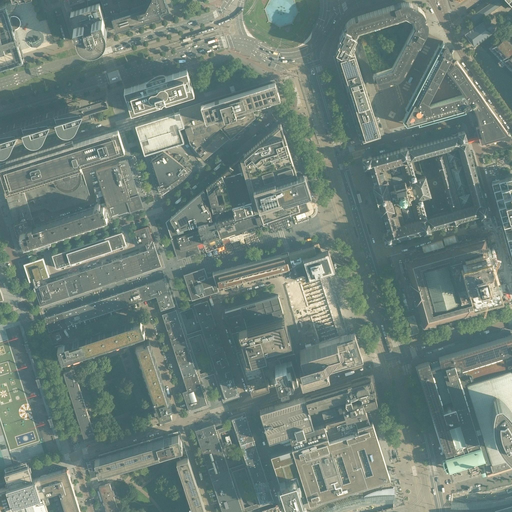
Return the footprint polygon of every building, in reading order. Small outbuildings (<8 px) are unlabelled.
[(0,0),(0,64),(26,56),(25,53),(24,49),(17,27),(19,25),(20,24),(21,22),(20,19),(19,17),(18,15),(15,14),(13,14),(8,0),(0,0)] [(67,0),(69,6),(87,0),(100,0),(105,15),(117,12),(144,3),(145,0),(67,0)] [(145,0),(144,3),(117,12),(105,15),(102,16),(105,24),(106,28),(113,26),(114,27),(168,10),(164,0),(145,0)] [(473,44),(473,45),(473,44),(476,43),(478,41),(479,41),(478,41),(481,39),(481,40),(481,39),(483,38),(484,38),(484,37),(486,36),(488,34),(489,34),(491,32),(489,29),(492,27),(488,22),(485,24),(483,21),(484,21),(483,21),(481,23),(481,22),(480,23),(478,20),(492,10),(493,11),(495,10),(494,8),(501,4),(498,0),(494,0),(471,17),(475,22),(476,21),(478,24),(478,25),(476,26),(475,26),(475,27),(473,28),(471,30),(470,30),(468,32),(468,31),(468,32),(466,33),(465,34),(466,34),(467,36),(467,37),(471,42),(473,44)] [(76,28),(76,31),(77,34),(79,38),(82,40),(85,42),(88,43),(93,43),(97,42),(98,42),(99,41),(100,40),(101,40),(102,39),(103,38),(103,37),(104,36),(104,35),(105,35),(105,34),(105,33),(106,32),(106,31),(106,29),(106,28),(105,24),(102,16),(98,1),(70,10),(75,28),(76,28)] [(378,86),(397,80),(400,78),(403,75),(418,46),(422,38),(421,38),(424,32),(426,32),(426,30),(427,26),(427,22),(425,15),(423,12),(422,9),(418,6),(410,2),(406,1),(402,1),(400,2),(400,3),(395,5),(394,4),(353,17),(349,19),(348,20),(347,21),(344,27),(346,28),(344,30),(354,35),(358,37),(361,38),(372,75),(374,80),(376,79),(378,86)] [(351,51),(354,43),(353,43),(356,36),(354,35),(344,30),(342,29),(342,30),(339,36),(341,37),(337,43),(339,44),(335,51),(337,51),(339,52),(338,55),(348,52),(348,51),(349,50),(351,51)] [(496,43),(491,48),(492,49),(493,47),(496,50),(495,52),(497,51),(500,54),(498,55),(499,56),(500,54),(504,57),(502,59),(502,60),(509,53),(510,55),(504,61),(506,60),(509,63),(507,65),(508,65),(509,64),(511,66),(511,67),(511,68),(511,69),(511,68),(511,44),(502,34),(500,36),(494,42),(496,43)] [(464,94),(446,69),(453,63),(450,59),(452,54),(451,53),(449,51),(447,46),(445,45),(443,43),(443,42),(443,41),(441,44),(439,43),(409,100),(405,108),(407,110),(402,120),(406,125),(417,122),(418,125),(466,111),(465,108),(471,107),(470,106),(471,105),(471,106),(472,106),(473,106),(464,94)] [(380,135),(368,97),(370,96),(369,93),(367,94),(356,60),(357,60),(354,50),(351,51),(348,52),(338,55),(334,56),(349,104),(360,139),(362,138),(363,140),(380,135)] [(478,136),(477,136),(472,137),(467,139),(466,139),(467,142),(473,141),(478,139),(479,139),(480,144),(507,136),(510,136),(457,61),(457,60),(456,61),(453,63),(446,69),(464,94),(473,106),(477,121),(478,126),(475,127),(478,136)] [(146,82),(125,88),(127,96),(130,104),(132,112),(160,103),(160,102),(161,102),(162,102),(163,102),(164,102),(164,101),(165,100),(166,100),(166,101),(194,92),(192,84),(189,76),(187,69),(166,76),(165,76),(164,75),(164,74),(163,74),(162,74),(160,74),(159,75),(156,76),(155,76),(149,80),(147,81),(146,82)] [(353,163),(349,154),(344,144),(343,141),(337,129),(335,130),(334,129),(335,129),(333,126),(331,122),(327,116),(325,113),(322,106),(318,100),(317,99),(310,89),(307,84),(298,73),(288,80),(286,82),(287,84),(291,89),(292,91),(295,95),(297,97),(300,101),(304,107),(308,114),(316,127),(321,136),(322,136),(322,137),(320,139),(325,149),(328,155),(333,167),(336,174),(341,186),(343,185),(345,192),(348,199),(348,202),(349,204),(350,207),(351,210),(353,219),(358,238),(372,234),(365,208),(364,205),(362,199),(362,196),(361,193),(360,190),(359,187),(356,180),(359,179),(357,174),(355,169),(354,165),(353,163)] [(230,137),(231,138),(255,117),(253,109),(274,103),(273,102),(281,99),(280,97),(275,81),(274,78),(179,108),(180,110),(182,116),(185,125),(185,127),(186,130),(182,132),(183,135),(187,133),(191,142),(195,148),(204,159),(230,137)] [(103,95),(79,103),(0,127),(0,151),(2,152),(4,152),(5,151),(7,151),(8,150),(9,149),(10,148),(11,146),(30,140),(31,141),(33,141),(35,141),(37,141),(39,141),(40,140),(42,139),(43,137),(44,136),(45,134),(61,129),(63,130),(65,131),(67,131),(69,131),(71,131),(73,130),(74,129),(76,127),(77,125),(78,123),(92,118),(89,108),(83,110),(105,103),(109,101),(107,94),(103,95)] [(0,151),(0,152),(1,152),(2,152),(4,152),(7,151),(9,150),(11,148),(31,141),(33,142),(36,142),(39,141),(42,140),(44,138),(45,136),(62,130),(64,131),(67,132),(69,132),(72,131),(74,130),(75,128),(77,127),(78,124),(94,119),(91,108),(89,108),(92,118),(78,123),(77,125),(76,127),(74,129),(73,130),(71,131),(69,131),(67,131),(65,131),(63,130),(61,129),(45,134),(44,136),(43,137),(42,139),(40,140),(39,141),(37,141),(35,141),(33,141),(31,141),(30,140),(11,146),(10,148),(9,149),(8,150),(7,151),(5,151),(4,152),(2,152),(0,151)] [(182,132),(180,126),(185,125),(182,116),(180,110),(175,112),(136,124),(140,138),(145,153),(154,150),(159,148),(184,141),(183,135),(182,132)] [(259,141),(248,151),(244,154),(246,159),(254,188),(276,181),(276,183),(298,176),(281,122),(259,141)] [(95,136),(119,130),(119,127),(95,134),(95,136)] [(72,140),(0,162),(0,176),(7,198),(15,223),(32,218),(30,212),(45,207),(52,211),(86,200),(89,194),(80,164),(87,162),(109,155),(124,150),(118,130),(73,144),(72,140)] [(481,215),(487,213),(485,204),(484,204),(477,177),(467,142),(466,139),(467,139),(464,130),(457,132),(458,134),(457,134),(455,135),(452,136),(413,147),(413,145),(410,146),(407,147),(407,146),(400,148),(400,149),(372,157),(371,156),(369,156),(368,156),(364,157),(364,158),(363,158),(362,158),(362,161),(361,161),(362,165),(363,165),(364,168),(370,166),(375,185),(373,186),(375,193),(373,194),(375,200),(377,206),(378,206),(379,208),(381,214),(382,213),(383,213),(388,232),(383,233),(383,236),(384,240),(385,240),(385,243),(388,242),(388,243),(392,241),(395,240),(394,238),(398,237),(423,230),(423,231),(430,229),(433,228),(436,227),(435,226),(449,222),(460,219),(478,214),(480,213),(481,215)] [(320,155),(318,147),(304,151),(306,159),(320,155)] [(161,151),(159,148),(154,150),(156,155),(156,157),(158,163),(160,170),(162,176),(164,183),(160,184),(157,185),(157,186),(158,186),(159,192),(161,191),(162,193),(169,188),(170,188),(175,185),(179,183),(183,179),(187,175),(189,172),(192,169),(187,165),(186,166),(181,163),(185,158),(183,157),(179,162),(164,150),(161,151)] [(154,150),(145,153),(147,160),(152,158),(156,157),(156,155),(154,150)] [(260,209),(254,188),(246,159),(244,154),(240,157),(241,160),(239,159),(231,165),(230,165),(230,166),(230,167),(222,174),(223,176),(227,184),(232,205),(235,215),(235,216),(236,219),(256,213),(255,211),(260,209)] [(152,158),(147,160),(149,166),(154,165),(158,163),(156,157),(152,158)] [(119,162),(119,163),(121,169),(129,166),(127,159),(126,160),(119,162)] [(142,206),(138,194),(130,196),(127,189),(125,183),(121,169),(119,163),(96,170),(106,201),(102,202),(103,205),(107,218),(108,218),(107,217),(112,215),(112,216),(113,216),(142,206)] [(160,170),(158,163),(154,165),(149,166),(151,173),(156,171),(160,170)] [(134,180),(129,166),(121,169),(125,183),(134,180)] [(156,171),(151,173),(153,179),(158,177),(162,176),(160,170),(156,171)] [(222,174),(207,186),(208,193),(212,204),(213,211),(216,221),(219,220),(235,215),(232,205),(227,184),(223,176),(222,174)] [(308,210),(304,197),(303,197),(303,196),(304,196),(311,194),(305,174),(298,176),(276,183),(276,181),(254,188),(260,209),(261,213),(263,220),(265,225),(267,224),(308,210)] [(158,177),(153,179),(155,186),(157,185),(160,184),(164,183),(162,176),(158,177)] [(511,176),(491,182),(501,222),(511,259),(511,176)] [(134,180),(125,183),(127,189),(136,187),(134,180)] [(136,187),(127,189),(130,196),(138,194),(137,192),(136,187)] [(213,219),(204,188),(174,214),(170,217),(177,230),(197,224),(199,223),(205,221),(208,220),(213,219)] [(95,206),(35,226),(32,218),(15,223),(23,249),(99,224),(105,222),(108,221),(108,219),(107,218),(103,205),(101,206),(100,205),(101,205),(100,202),(95,204),(95,206)] [(241,229),(254,224),(259,223),(258,222),(263,220),(261,213),(260,209),(255,211),(256,213),(236,219),(235,216),(235,215),(219,220),(216,221),(218,227),(221,235),(228,233),(241,229)] [(177,230),(170,217),(166,221),(172,238),(177,236),(179,236),(177,230)] [(218,227),(216,221),(213,221),(213,219),(208,220),(205,221),(199,223),(197,224),(199,229),(200,232),(202,236),(203,241),(205,240),(207,240),(214,237),(221,235),(218,227)] [(254,224),(241,229),(244,238),(254,235),(253,230),(254,229),(255,228),(255,226),(254,224)] [(40,306),(109,283),(162,266),(148,225),(134,230),(139,246),(145,244),(147,249),(40,285),(39,279),(43,277),(44,278),(49,276),(45,264),(43,258),(24,264),(30,281),(29,281),(32,288),(34,287),(40,306)] [(199,229),(179,236),(177,236),(172,238),(171,238),(178,259),(200,251),(197,243),(203,241),(202,236),(200,232),(199,229)] [(231,242),(244,238),(241,229),(228,233),(230,238),(231,242)] [(57,268),(113,249),(126,245),(125,243),(124,240),(124,239),(123,238),(122,237),(121,238),(120,237),(120,236),(119,236),(117,236),(116,236),(115,234),(90,242),(59,252),(59,255),(58,255),(57,256),(56,257),(56,258),(55,259),(55,261),(55,262),(55,263),(57,268)] [(221,235),(214,237),(217,248),(224,245),(222,240),(221,235)] [(207,251),(217,248),(214,237),(207,240),(205,240),(203,241),(207,251)] [(405,259),(404,259),(406,265),(410,281),(409,282),(410,287),(412,293),(414,298),(413,298),(415,303),(417,303),(418,308),(421,319),(422,325),(423,325),(424,326),(434,323),(434,322),(435,322),(435,321),(464,313),(464,314),(474,312),(474,311),(476,311),(475,311),(476,311),(476,310),(496,304),(497,304),(502,303),(503,302),(502,302),(503,302),(503,301),(499,289),(499,288),(498,288),(488,291),(488,292),(472,296),(461,258),(477,253),(477,254),(488,251),(488,250),(485,238),(484,238),(484,237),(478,238),(478,239),(457,245),(457,244),(457,243),(445,247),(446,247),(445,247),(445,248),(416,256),(416,255),(415,255),(404,258),(405,259)] [(334,269),(328,249),(321,251),(318,243),(314,244),(314,245),(295,250),(288,253),(292,265),(294,272),(296,280),(298,280),(326,271),(334,269)] [(245,283),(287,271),(286,267),(292,265),(288,253),(287,251),(281,253),(281,252),(213,273),(218,291),(245,283)] [(477,253),(461,258),(472,296),(488,292),(488,291),(498,288),(498,286),(489,254),(488,254),(488,251),(477,254),(477,253)] [(218,291),(213,273),(211,273),(210,274),(206,275),(204,268),(183,274),(185,278),(191,299),(218,291)] [(296,281),(286,284),(287,285),(287,284),(293,305),(294,305),(298,318),(297,318),(306,346),(307,347),(346,335),(346,334),(327,271),(326,271),(309,276),(296,280),(296,281)] [(170,291),(165,277),(146,283),(151,298),(156,296),(170,291)] [(146,283),(138,286),(143,300),(151,298),(146,283)] [(138,286),(130,289),(134,303),(143,300),(138,286)] [(130,289),(123,291),(128,305),(134,303),(130,289)] [(123,291),(117,293),(122,307),(128,305),(123,291)] [(170,291),(156,296),(160,310),(161,310),(175,305),(170,291)] [(122,307),(117,293),(111,295),(116,309),(122,307)] [(283,310),(281,306),(278,294),(277,295),(277,294),(272,295),(272,296),(244,304),(230,308),(230,307),(226,309),(225,310),(230,327),(232,330),(283,315),(284,314),(283,311),(283,310)] [(111,295),(104,298),(108,312),(116,309),(111,295)] [(104,298),(95,300),(100,314),(108,312),(104,298)] [(95,300),(77,306),(82,320),(100,314),(95,300)] [(210,308),(207,300),(193,304),(196,313),(210,308)] [(77,306),(69,309),(74,323),(82,320),(77,306)] [(213,316),(210,308),(196,313),(199,321),(213,316)] [(69,309),(63,311),(68,325),(74,323),(69,309)] [(168,311),(162,314),(164,321),(178,316),(177,311),(176,309),(168,311)] [(63,311),(57,313),(61,327),(68,325),(63,311)] [(61,327),(57,313),(44,317),(49,331),(61,327)] [(293,347),(291,339),(286,323),(286,322),(284,317),(283,315),(232,330),(234,337),(236,344),(238,350),(250,392),(268,386),(276,384),(272,370),(276,369),(274,363),(279,361),(278,356),(294,352),(294,351),(294,350),(293,347)] [(178,316),(164,321),(167,329),(181,325),(178,316)] [(213,316),(199,321),(202,329),(216,325),(213,316)] [(411,316),(406,318),(406,319),(407,322),(406,322),(407,328),(408,328),(409,331),(410,334),(412,333),(413,333),(414,333),(416,332),(418,331),(414,316),(412,317),(411,316)] [(80,355),(126,339),(139,335),(138,334),(140,334),(144,332),(145,332),(140,319),(131,322),(62,345),(61,343),(53,346),(58,361),(80,354),(80,355)] [(181,325),(167,329),(170,338),(184,333),(181,325)] [(216,325),(202,329),(204,338),(218,333),(216,325)] [(63,340),(60,330),(51,333),(49,334),(51,337),(52,339),(54,342),(57,341),(58,341),(63,340)] [(347,335),(346,335),(305,347),(306,347),(304,348),(299,349),(302,358),(301,359),(302,365),(301,366),(298,366),(301,374),(301,376),(304,375),(307,374),(312,373),(318,372),(318,371),(322,369),(327,368),(362,358),(354,332),(347,335)] [(184,333),(170,338),(172,344),(186,339),(184,333)] [(218,333),(204,338),(207,346),(221,342),(218,333)] [(511,333),(438,356),(440,361),(438,361),(438,360),(430,363),(431,364),(429,364),(428,361),(417,364),(445,452),(447,452),(448,455),(445,457),(445,458),(442,459),(442,461),(443,462),(443,463),(443,464),(443,465),(444,466),(444,467),(444,468),(446,470),(449,469),(449,470),(463,465),(478,461),(478,460),(479,460),(479,461),(479,462),(479,464),(480,465),(481,468),(482,467),(484,467),(484,469),(485,469),(486,471),(487,471),(488,473),(492,472),(506,468),(511,466),(511,333)] [(186,339),(172,344),(174,350),(188,346),(186,339)] [(167,395),(161,375),(150,342),(136,347),(156,407),(157,411),(156,411),(157,415),(158,415),(160,419),(160,420),(172,416),(171,415),(172,415),(169,407),(171,406),(168,395),(167,395)] [(221,342),(207,346),(210,355),(224,350),(221,342)] [(188,346),(174,350),(176,356),(190,352),(188,346)] [(15,348),(12,348),(19,375),(19,367),(23,367),(23,368),(25,368),(29,366),(32,367),(30,357),(24,356),(22,357),(21,354),(15,353),(14,351),(15,348)] [(224,350),(210,355),(215,369),(229,365),(224,350)] [(190,352),(176,356),(179,365),(193,360),(190,352)] [(294,353),(294,352),(278,356),(279,361),(274,363),(276,369),(272,370),(276,384),(295,378),(298,377),(301,376),(301,374),(298,366),(295,356),(294,353)] [(193,360),(179,365),(183,377),(197,373),(193,360)] [(229,365),(215,369),(219,382),(233,377),(229,365)] [(79,386),(78,383),(74,369),(63,373),(62,373),(65,382),(66,381),(67,384),(65,384),(67,390),(79,386)] [(197,373),(183,377),(187,390),(201,385),(197,373)] [(379,401),(372,373),(351,380),(340,384),(307,394),(305,394),(305,395),(305,396),(304,396),(308,408),(311,407),(317,406),(319,412),(320,412),(321,412),(321,411),(322,411),(323,417),(336,413),(338,420),(366,412),(366,410),(365,411),(365,410),(365,409),(364,406),(379,401)] [(233,377),(219,382),(222,390),(236,385),(233,377)] [(207,404),(201,385),(187,390),(182,391),(182,392),(188,410),(189,410),(207,404)] [(236,385),(222,390),(225,399),(239,395),(236,385)] [(85,403),(84,400),(79,386),(67,390),(70,399),(71,398),(72,401),(71,401),(73,407),(85,403)] [(311,419),(308,408),(304,396),(301,397),(296,399),(295,399),(294,399),(292,400),(286,402),(259,410),(263,423),(269,440),(289,434),(291,433),(304,429),(314,427),(311,419)] [(90,420),(89,417),(85,403),(73,407),(75,413),(76,413),(77,415),(78,418),(76,419),(78,423),(78,424),(90,420)] [(330,433),(370,422),(366,412),(338,420),(330,422),(330,433)] [(245,414),(232,418),(234,424),(233,424),(235,429),(239,428),(249,425),(245,414)] [(95,438),(94,434),(90,420),(78,424),(79,425),(80,428),(81,430),(82,432),(83,435),(82,435),(83,441),(85,441),(95,438)] [(382,451),(374,426),(372,426),(371,426),(370,422),(330,433),(330,422),(314,427),(304,429),(291,433),(292,436),(290,437),(294,447),(295,447),(295,448),(311,499),(312,503),(333,496),(368,484),(368,483),(379,479),(380,480),(391,477),(382,451)] [(199,428),(195,430),(197,438),(217,432),(214,424),(208,426),(199,428)] [(239,428),(235,429),(237,438),(252,433),(249,425),(239,428)] [(392,428),(383,433),(386,438),(392,428)] [(219,440),(219,439),(217,432),(197,438),(200,446),(219,440)] [(252,433),(237,438),(240,444),(254,439),(252,433)] [(100,475),(107,473),(178,452),(180,459),(182,458),(181,454),(187,453),(180,434),(95,459),(89,461),(92,470),(89,471),(91,478),(97,476),(100,475)] [(254,439),(240,444),(242,450),(256,446),(254,439)] [(222,448),(219,440),(200,446),(203,454),(222,448)] [(112,451),(113,453),(134,447),(133,444),(112,451)] [(256,446),(242,450),(244,459),(259,454),(256,446)] [(311,499),(295,448),(294,448),(294,447),(287,450),(284,451),(279,452),(273,454),(281,481),(280,482),(285,496),(289,510),(306,505),(305,501),(311,499)] [(225,456),(222,448),(203,454),(205,462),(225,456)] [(404,451),(394,454),(396,465),(407,463),(404,451)] [(259,454),(244,459),(247,467),(261,462),(259,454)] [(229,469),(227,462),(225,456),(205,462),(210,475),(229,469)] [(205,511),(201,497),(191,468),(192,468),(188,457),(182,458),(180,459),(180,460),(177,461),(191,506),(193,511),(205,511)] [(261,462),(247,467),(250,475),(264,471),(261,462)] [(408,471),(407,463),(396,465),(398,473),(408,471)] [(485,491),(480,474),(481,472),(478,470),(477,464),(462,468),(467,489),(468,490),(468,491),(476,489),(476,490),(477,491),(477,493),(482,491),(485,491)] [(9,483),(9,486),(7,486),(0,488),(0,506),(1,511),(48,511),(43,495),(45,494),(40,476),(36,477),(33,478),(30,469),(28,465),(5,472),(8,481),(8,482),(9,483)] [(80,511),(73,488),(67,467),(40,476),(45,494),(53,492),(54,497),(61,495),(65,511),(80,511)] [(467,489),(462,468),(448,472),(449,477),(446,478),(450,494),(452,493),(467,489)] [(229,469),(210,475),(212,481),(231,475),(229,469)] [(264,471),(250,475),(253,484),(267,479),(264,471)] [(410,480),(409,475),(408,471),(398,473),(399,475),(400,475),(401,476),(402,477),(403,478),(403,479),(403,480),(403,481),(403,482),(403,483),(403,484),(402,485),(406,481),(410,480)] [(507,485),(504,473),(500,471),(494,473),(493,474),(496,488),(507,485)] [(450,494),(446,478),(449,477),(448,472),(438,474),(444,495),(450,494)] [(491,489),(488,478),(481,472),(480,474),(485,491),(491,489)] [(444,495),(438,474),(431,476),(437,497),(444,495)] [(496,488),(493,474),(489,478),(488,478),(491,489),(496,488)] [(238,496),(231,475),(212,481),(219,502),(238,496)] [(437,497),(431,476),(410,482),(411,484),(412,490),(414,490),(415,490),(416,490),(418,490),(419,490),(420,490),(421,491),(423,492),(424,492),(424,493),(425,494),(426,494),(427,495),(428,496),(428,498),(429,499),(437,497)] [(267,479),(253,484),(255,492),(270,487),(267,479)] [(392,494),(391,490),(398,488),(397,486),(396,487),(395,487),(394,487),(393,487),(392,487),(391,487),(390,487),(389,486),(388,486),(388,485),(387,485),(387,484),(386,483),(385,482),(385,479),(378,483),(383,499),(387,499),(387,500),(388,500),(388,499),(387,495),(392,494)] [(115,501),(113,495),(110,483),(99,486),(100,490),(99,490),(102,501),(103,501),(105,504),(115,501)] [(383,499),(378,483),(370,485),(374,500),(376,500),(377,500),(382,499),(382,500),(382,499),(383,499)] [(374,500),(370,485),(365,487),(369,501),(371,500),(371,501),(372,501),(372,500),(374,500)] [(270,487),(255,492),(260,505),(267,502),(274,500),(270,487)] [(369,501),(365,487),(354,490),(358,502),(360,502),(360,503),(361,502),(365,501),(365,502),(366,501),(369,501)] [(394,499),(395,492),(394,492),(394,489),(385,490),(385,489),(385,490),(384,490),(383,490),(379,491),(376,492),(372,493),(368,495),(364,497),(365,500),(365,501),(371,500),(376,499),(382,499),(387,499),(390,499),(392,499),(393,499),(394,499)] [(358,502),(354,490),(348,492),(351,504),(354,503),(355,504),(355,503),(358,502)] [(351,504),(348,492),(339,494),(343,506),(344,506),(345,506),(349,504),(349,505),(350,505),(350,504),(351,504)] [(343,506),(339,494),(333,496),(337,508),(339,508),(340,508),(339,506),(341,505),(341,507),(343,506)] [(242,511),(241,509),(242,509),(238,496),(219,502),(221,511),(242,511)] [(337,508),(333,496),(312,503),(311,499),(305,501),(306,505),(289,510),(289,511),(329,511),(330,511),(334,510),(335,510),(334,510),(337,508)] [(511,511),(511,497),(510,499),(510,498),(507,498),(506,498),(506,499),(502,500),(502,499),(501,499),(501,500),(503,511),(506,510),(506,511),(511,511)] [(497,511),(503,511),(501,500),(497,501),(497,500),(496,500),(496,502),(490,503),(490,501),(489,501),(489,502),(485,503),(484,502),(484,503),(485,511),(497,511)] [(118,511),(115,501),(105,504),(106,508),(104,508),(105,511),(118,511)] [(289,511),(287,511),(267,502),(268,511),(289,511)] [(485,511),(484,503),(479,503),(478,503),(475,503),(475,504),(476,511),(485,511)]
